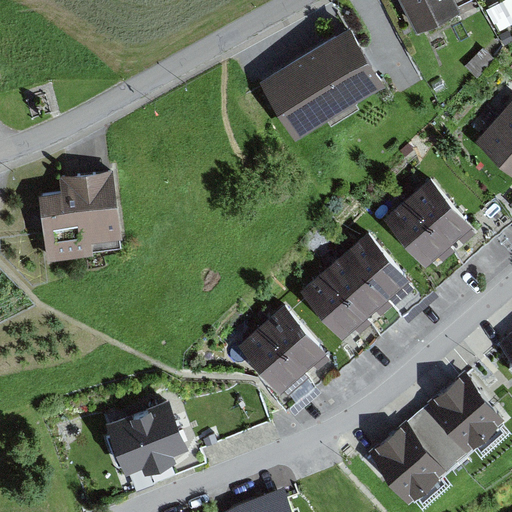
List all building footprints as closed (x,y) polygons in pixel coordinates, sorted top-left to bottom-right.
[(459,10),(454,0),(402,0),(416,30),(459,10)] [(386,76),(353,24),(266,78),(299,131),(386,76)] [(511,102),(477,138),(511,171),(511,102)] [(69,188),(40,192),(49,258),(128,248),(118,162),(67,168),(69,188)] [(474,221),(434,172),(382,214),(422,263),(474,221)] [(413,275),(369,224),(301,283),(344,333),(413,275)] [(325,347),(286,301),(241,340),(280,385),(325,347)] [(511,335),(500,346),(511,359),(511,335)] [(502,417),(467,373),(422,411),(455,454),(502,417)] [(168,397),(111,420),(120,442),(108,447),(120,477),(187,450),(192,464),(206,458),(201,446),(272,418),(258,383),(176,416),(168,397)] [(455,454),(422,411),(368,452),(402,496),(455,454)] [(293,511),(285,490),(230,511),(293,511)]
